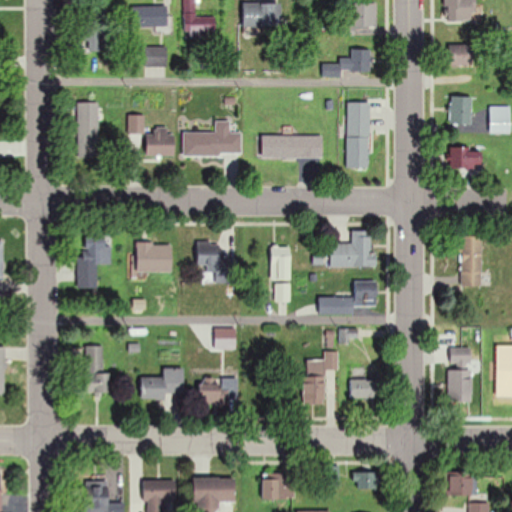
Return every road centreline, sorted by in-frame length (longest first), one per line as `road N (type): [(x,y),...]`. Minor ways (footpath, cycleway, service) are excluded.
road 1 (residential): [(43,511),(39,0)]
road 2 (residential): [(410,511),(408,0)]
road 3 (residential): [(511,437),(0,439)]
road 4 (residential): [(511,196),(0,195)]
